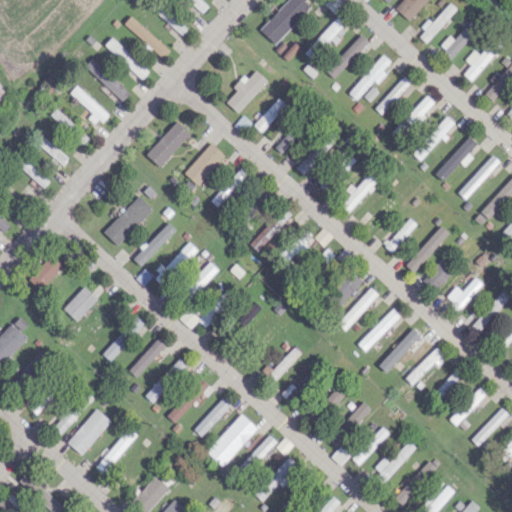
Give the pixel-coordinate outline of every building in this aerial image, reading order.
[(187,27),(155,0),(152,0),(148,6),(181,34),(187,27)] [(207,6),(200,0),(186,0),(200,13),(207,6)] [(274,44),(309,6),(302,0),(285,0),(258,29),(274,44)] [(425,0),(399,0),(393,7),(407,20),(425,0)] [(456,9),(448,1),(417,35),(425,42),(456,9)] [(168,48),(129,16),(122,24),(162,56),(168,48)] [(334,34),(343,23),(336,16),(303,52),(311,59),(325,43),(330,47),(338,38),(334,34)] [(437,46),(450,57),(477,28),(469,21),(452,39),(448,35),(437,46)] [(367,41),(359,33),(324,71),(333,78),(367,41)] [(103,44),(140,79),(147,71),(111,37),(103,44)] [(462,74),(471,81),(493,51),(485,45),(479,54),(472,49),(464,60),(469,64),(462,74)] [(389,61),(382,54),(347,92),(354,99),(373,80),(376,83),(385,73),(381,70),(389,61)] [(127,93),(91,58),(84,66),(120,100),(127,93)] [(511,76),(511,59),(499,75),(495,71),(479,89),(491,100),(511,76)] [(246,79),(242,75),(232,86),(235,90),(224,102),(236,113),(266,80),(254,70),(246,79)] [(372,107),(379,114),(409,83),(402,76),(372,107)] [(106,113),(75,84),(67,93),(98,122),(106,113)] [(391,131),(399,139),(434,103),(425,95),(391,131)] [(252,124),(260,132),(285,105),(277,97),(252,124)] [(441,135),(453,122),(444,115),(410,153),(418,160),(441,135)] [(157,166),(189,133),(176,121),(144,154),(157,166)] [(303,175),(335,137),(327,129),(294,167),(303,175)] [(273,147),(280,153),(295,136),(288,130),(273,147)] [(68,157),(37,133),(31,141),(62,165),(68,157)] [(441,180),(459,161),(463,165),(472,156),(467,152),(475,143),(468,136),(433,173),(441,180)] [(182,172),(197,186),(224,156),(209,142),(182,172)] [(456,192),(464,199),(498,161),(490,154),(456,192)] [(48,180),(21,156),(15,163),(42,187),(48,180)] [(209,200),(215,206),(246,174),(239,168),(209,200)] [(347,212),(377,180),(367,171),(347,192),(349,194),(339,205),(347,212)] [(511,175),(478,210),(487,218),(511,192),(511,175)] [(0,195),(16,210),(26,199),(5,181),(0,185),(0,195)] [(261,192),(237,205),(244,217),(267,204),(261,192)] [(101,230),(114,244),(151,210),(138,196),(101,230)] [(248,243),(255,250),(289,214),(282,207),(248,243)] [(0,232),(8,225),(0,217),(0,232)] [(415,224),(408,218),(383,245),(391,252),(415,224)] [(511,234),(511,218),(500,231),(508,239),(511,234)] [(403,264),(412,272),(447,233),(439,225),(403,264)] [(328,236),(322,228),(313,236),(319,244),(328,236)] [(277,255),(283,262),(296,250),(300,254),(309,246),(299,235),(277,255)] [(153,277),(162,285),(195,248),(186,240),(153,277)] [(333,255),(325,248),(317,257),(325,264),(333,255)] [(61,266),(50,255),(28,275),(39,287),(61,266)] [(452,272),(441,260),(422,277),(433,289),(452,272)] [(217,269),(208,261),(183,288),(191,296),(217,269)] [(361,280),(347,269),(325,295),(339,307),(361,280)] [(460,291),(454,285),(444,296),(457,309),(481,283),(474,277),(460,291)] [(75,321),(96,298),(82,286),(61,308),(75,321)] [(335,323),(343,330),(377,294),(369,287),(335,323)] [(477,330),(508,297),(501,290),(470,323),(477,330)] [(260,307),(254,301),(233,324),(239,330),(260,307)] [(215,312),(208,306),(197,320),(204,326),(215,312)] [(356,343),(363,351),(399,316),(391,308),(356,343)] [(0,364),(26,337),(20,331),(27,324),(17,315),(0,333),(0,364)] [(101,354),(108,360),(142,323),(134,316),(101,354)] [(511,321),(495,342),(503,348),(511,336),(511,321)] [(128,371),(136,378),(163,343),(155,337),(128,371)] [(299,353),(292,346),(266,374),(273,381),(299,353)] [(403,378),(409,385),(434,362),(436,364),(444,356),(435,347),(403,378)] [(46,358),(39,351),(12,380),(19,387),(46,358)] [(144,395),(152,403),(185,366),(176,358),(144,395)] [(432,393),(438,398),(458,376),(453,370),(432,393)] [(173,422),(207,384),(199,377),(165,415),(173,422)] [(322,400),(330,408),(344,393),(336,386),(322,400)] [(485,395),(479,388),(447,417),(453,424),(485,395)] [(229,404),(222,397),(192,428),(199,436),(229,404)] [(506,413),(499,407),(469,439),(476,445),(506,413)] [(79,454),(109,421),(95,409),(65,441),(79,454)] [(204,451),(220,466),(256,428),(240,413),(204,451)] [(387,432),(379,425),(349,456),(357,464),(387,432)] [(136,435),(128,428),(94,466),(102,473),(136,435)] [(275,441),(268,434),(237,466),(245,473),(275,441)] [(283,454),(292,444),(284,436),(274,446),(283,454)] [(511,451),(511,437),(498,450),(505,457),(511,451)] [(388,462),(381,457),(372,469),(386,480),(412,445),(405,440),(388,462)] [(252,493),(260,500),(277,482),(279,485),(297,466),(287,456),(252,493)] [(435,467),(427,460),(392,498),(400,505),(435,467)] [(17,482),(50,511),(55,511),(61,505),(25,473),(17,482)] [(168,488),(154,475),(132,499),(145,511),(168,488)] [(420,506),(426,511),(433,511),(453,491),(445,484),(433,498),(429,495),(420,506)] [(320,509),(323,511),(329,511),(338,501),(330,495),(320,509)] [(467,511),(472,511),(478,507),(470,500),(462,508),(467,511)]
